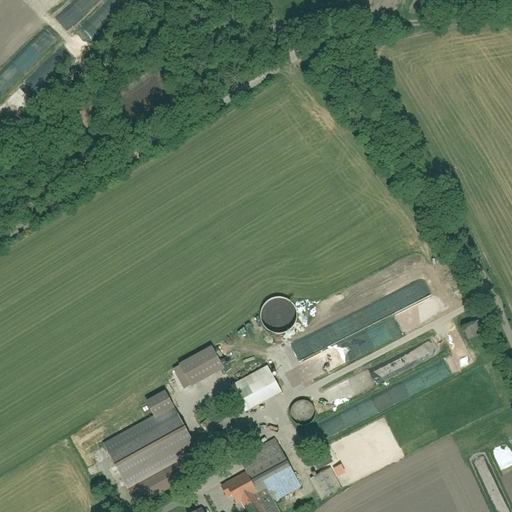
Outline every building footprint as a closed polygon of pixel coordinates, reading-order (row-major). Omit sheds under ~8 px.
[(234,389),(247,413),(283,393),(271,369),(234,389)] [(291,418),(295,426),(301,429),(309,429),(315,424),(318,416),(315,409),(310,404),(302,403),(296,405),(292,411),(291,418)] [(177,409),(105,447),(129,493),(201,455),(177,409)] [(239,460),(247,475),(202,499),(208,511),(234,511),(245,507),(247,511),(280,511),(275,503),(302,488),(276,440),(239,460)] [(312,480),(325,503),(344,492),(330,469),(312,480)]
